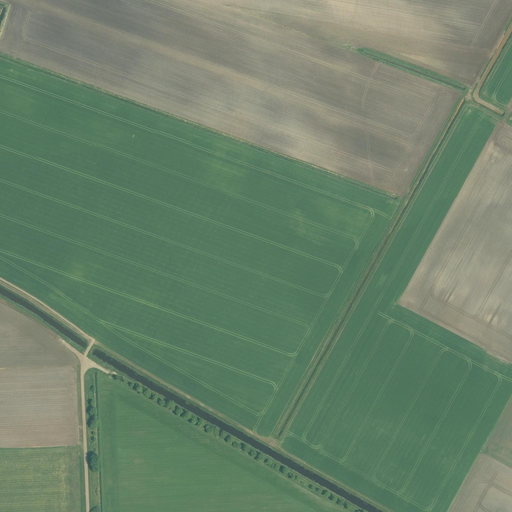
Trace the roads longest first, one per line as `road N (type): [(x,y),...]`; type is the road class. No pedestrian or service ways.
road 1 (track): [(58,340),(353,511)]
road 2 (track): [(93,342),(389,511)]
road 3 (track): [(87,511),(82,367),(93,342)]
